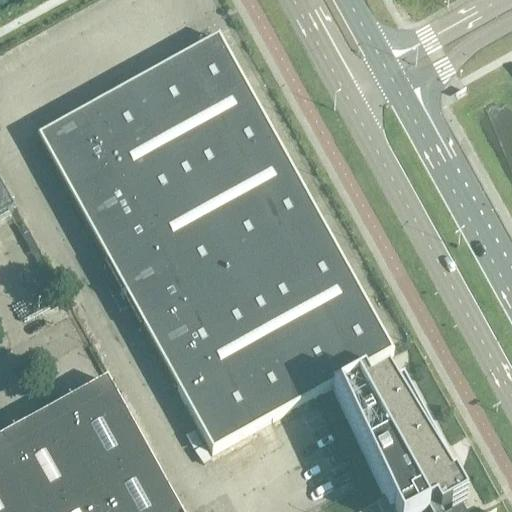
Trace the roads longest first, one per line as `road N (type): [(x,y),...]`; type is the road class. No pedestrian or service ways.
road 1 (secondary): [(351,96),(511,395)]
road 2 (secondary): [(511,284),(394,76)]
road 3 (unclassified): [(500,0),(427,39),(394,76)]
road 4 (unclassified): [(394,76),(442,69),(511,23)]
